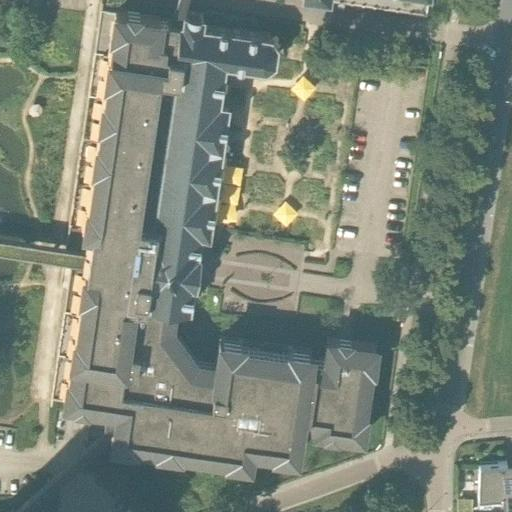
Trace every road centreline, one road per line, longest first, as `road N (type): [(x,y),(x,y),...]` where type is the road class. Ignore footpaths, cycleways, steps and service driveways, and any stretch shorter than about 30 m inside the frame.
road 1 (residential): [(439,429),(510,0)]
road 2 (unclassified): [(270,511),(437,445)]
